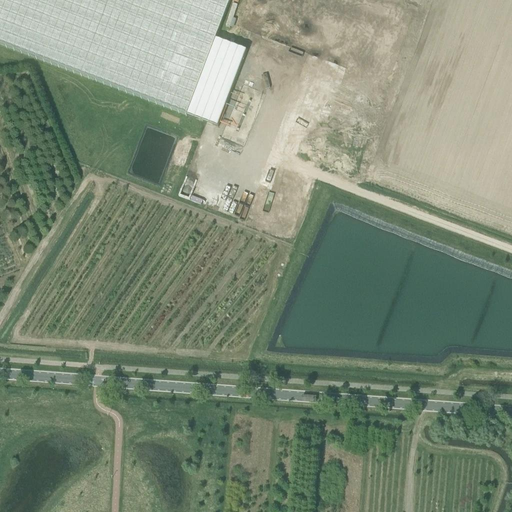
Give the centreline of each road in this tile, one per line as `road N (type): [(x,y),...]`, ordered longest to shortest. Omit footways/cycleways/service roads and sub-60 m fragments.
road 1 (tertiary): [(511,413),(0,375)]
road 2 (track): [(284,163),(511,250)]
